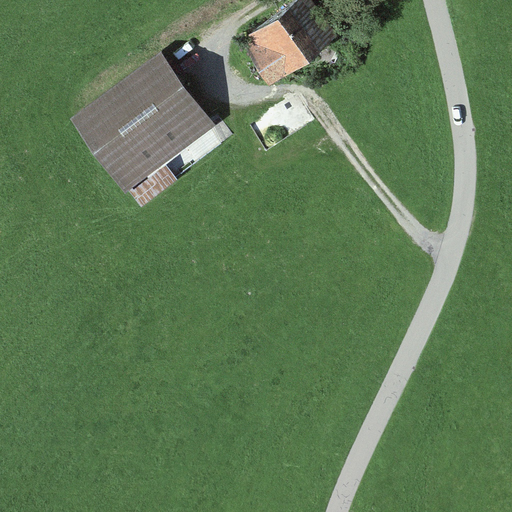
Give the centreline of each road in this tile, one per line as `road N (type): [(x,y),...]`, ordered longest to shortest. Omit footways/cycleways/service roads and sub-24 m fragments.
road 1 (unclassified): [(433,0),(465,125),(469,187),(453,254),(339,511)]
road 2 (track): [(272,0),(230,25),(211,52),(218,83),(244,95),(309,93),(425,241),(453,254)]
